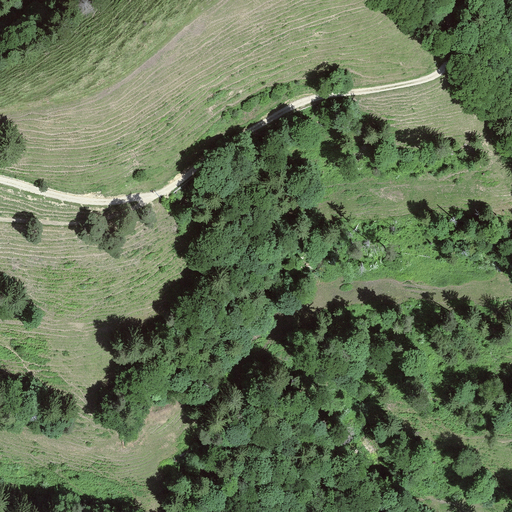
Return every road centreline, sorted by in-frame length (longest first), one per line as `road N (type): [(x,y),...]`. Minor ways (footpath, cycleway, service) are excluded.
road 1 (track): [(127,199),(169,189),(292,107),(422,80),(447,67),(448,0)]
road 2 (track): [(0,221),(68,223),(127,199)]
road 3 (track): [(0,180),(79,201),(127,199)]
